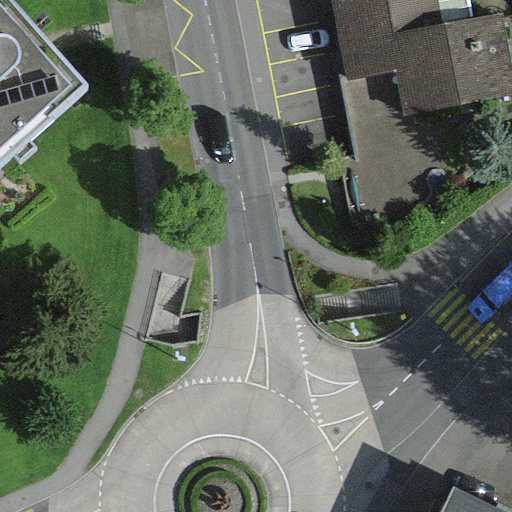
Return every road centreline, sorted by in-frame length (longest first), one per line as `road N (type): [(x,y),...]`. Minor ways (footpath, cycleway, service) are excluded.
road 1 (secondary): [(203,0),(255,272),(260,337),(245,407)]
road 2 (residential): [(309,461),(511,280)]
road 3 (secondary): [(245,407),(207,405),(171,417),(142,442),(125,475),(122,511)]
